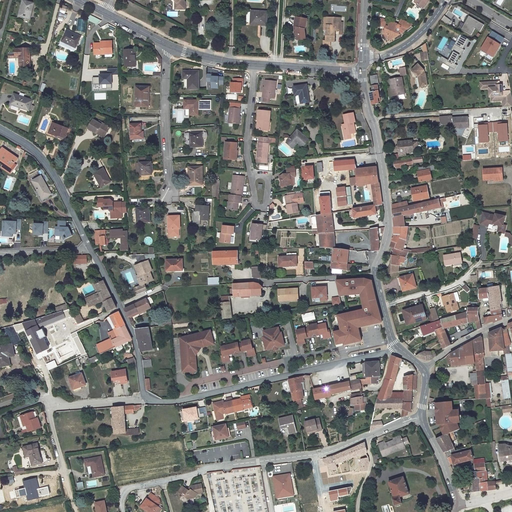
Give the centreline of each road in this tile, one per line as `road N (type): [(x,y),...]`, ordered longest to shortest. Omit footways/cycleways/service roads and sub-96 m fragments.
road 1 (unclassified): [(362,71),(216,60),(78,0)]
road 2 (residential): [(368,436),(328,452),(142,483),(127,488),(123,511)]
road 3 (residential): [(396,345),(176,400),(144,399)]
road 4 (secondary): [(375,275),(388,223),(362,71)]
road 5 (residential): [(144,399),(51,406),(70,494)]
road 6 (residential): [(144,399),(131,334),(90,249)]
road 7 (residential): [(90,249),(57,178),(0,127)]
